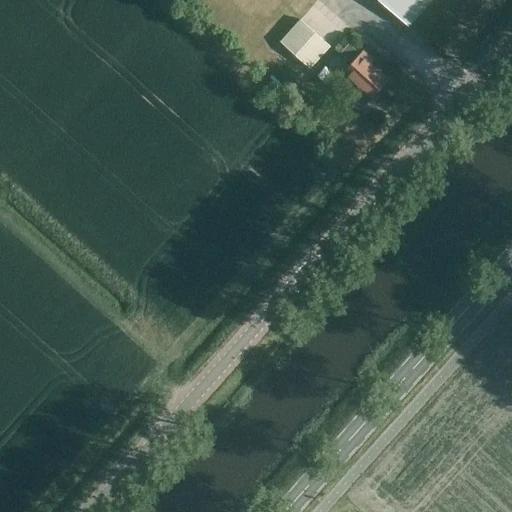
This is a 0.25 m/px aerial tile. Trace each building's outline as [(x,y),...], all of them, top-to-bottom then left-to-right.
[(281,11),(283,0),(229,0),(252,20),(281,11)] [(381,0),(410,25),(432,0),(381,0)] [(301,22),(282,44),(311,70),(330,48),(301,22)] [(340,56),(351,65),(352,66),(334,85),(361,110),(371,99),(372,100),(388,81),(371,66),(374,63),(363,53),(360,56),(349,46),(340,56)] [(209,59),(203,65),(200,68),(209,77),(219,67),(209,59)]
